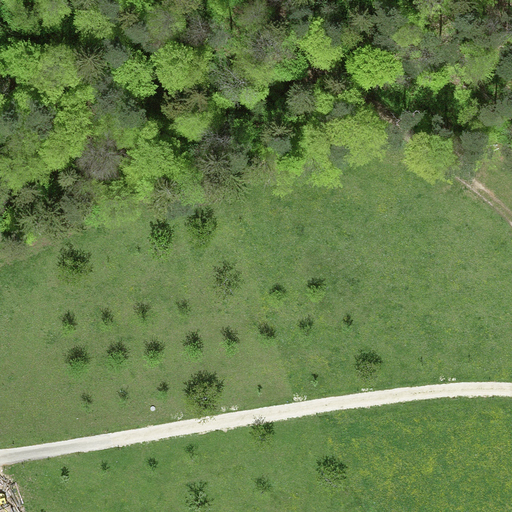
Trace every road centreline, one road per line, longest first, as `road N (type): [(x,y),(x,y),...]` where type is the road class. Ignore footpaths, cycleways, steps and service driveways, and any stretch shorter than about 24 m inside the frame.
road 1 (track): [(0,456),(434,390),(511,390)]
road 2 (track): [(511,221),(356,89),(268,0)]
